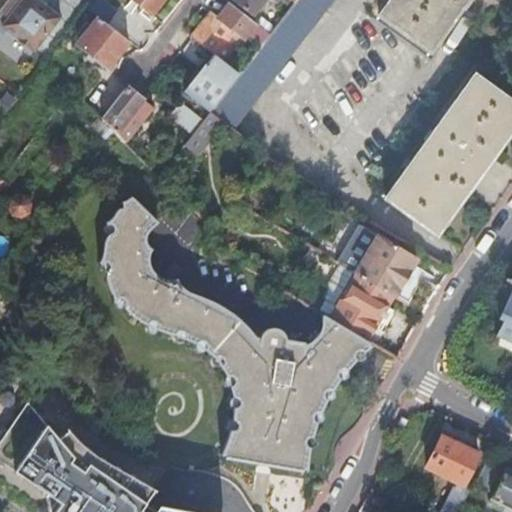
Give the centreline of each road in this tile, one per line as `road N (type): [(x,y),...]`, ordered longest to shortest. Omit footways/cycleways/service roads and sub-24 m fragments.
road 1 (residential): [(412,371),(511,227)]
road 2 (residential): [(338,511),(412,371)]
